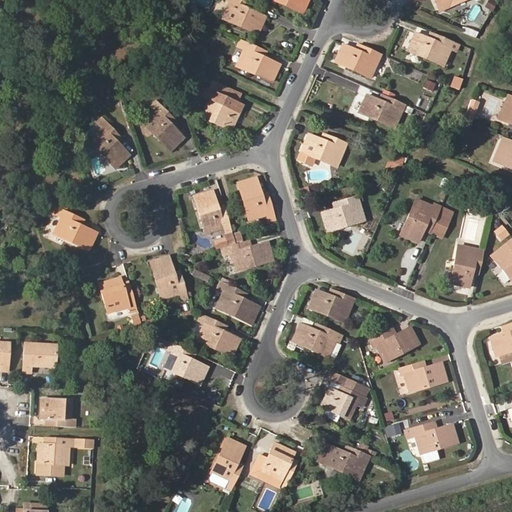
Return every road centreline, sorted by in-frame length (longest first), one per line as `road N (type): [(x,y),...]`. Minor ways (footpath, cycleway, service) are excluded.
road 1 (residential): [(454,323),(305,258)]
road 2 (residential): [(269,151),(322,34),(341,18)]
road 3 (residential): [(494,466),(349,511)]
road 4 (residential): [(494,466),(454,323)]
road 5 (residential): [(153,194),(120,193),(110,208),(112,226),(141,241),(163,217)]
road 6 (residential): [(269,151),(166,181),(153,194)]
